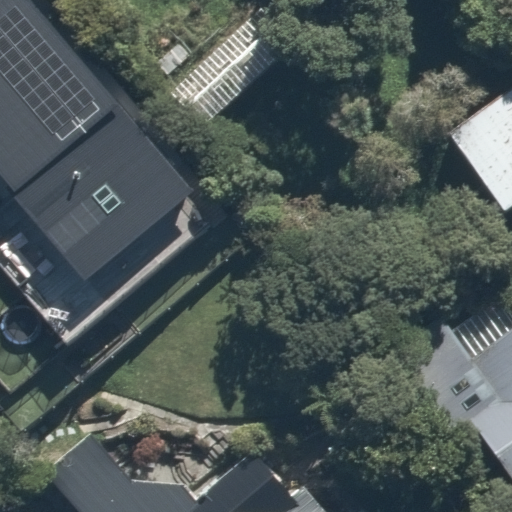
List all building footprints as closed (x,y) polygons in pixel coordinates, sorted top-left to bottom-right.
[(291,0),(150,89),(188,149),(336,56),(301,0),(291,0)] [(511,10),(511,0),(455,0),(482,34),(511,10)] [(497,229),(511,218),(511,91),(437,147),(497,229)] [(511,316),(426,386),(511,492),(511,316)] [(329,511),(275,447),(200,509),(172,476),(141,502),(94,445),(46,485),(68,511),(329,511)]
